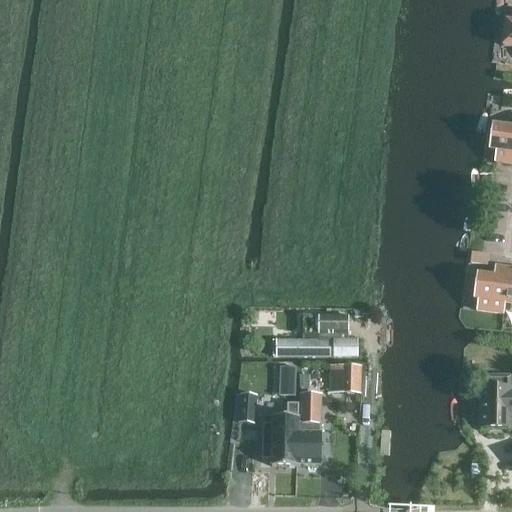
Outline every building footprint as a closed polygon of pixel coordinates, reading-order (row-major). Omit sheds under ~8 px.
[(511,23),(506,23),(503,48),(511,48),(511,23)] [(511,165),(511,129),(493,127),(489,152),(496,153),(495,163),(511,165)] [(489,257),(472,255),(471,265),(488,267),(489,257)] [(494,278),(477,276),(474,301),(478,302),(477,312),(503,316),(509,269),(495,268),(494,278)] [(511,269),(509,269),(503,316),(504,316),(505,305),(511,306),(511,269)] [(319,319),(304,319),(304,342),(321,342),(349,342),(349,317),(321,318),(319,317),(319,319)] [(358,343),(276,343),(276,362),(358,362),(358,343)] [(330,367),(330,395),(361,396),(362,368),(330,367)] [(292,372),(276,372),(275,401),(291,402),(292,372)] [(511,389),(482,389),(482,429),(511,429),(511,389)] [(300,409),(298,409),(297,467),(298,467),(321,467),(322,434),(320,434),(320,426),(322,426),(322,398),(300,397),(300,398),(300,409)] [(240,398),(233,448),(253,451),(259,401),(240,398)] [(273,461),(273,468),(297,468),(297,467),(298,409),(286,408),(286,419),(274,419),(274,426),(264,425),(263,461),(273,461)] [(474,477),(482,476),(482,465),(473,465),(474,477)]
